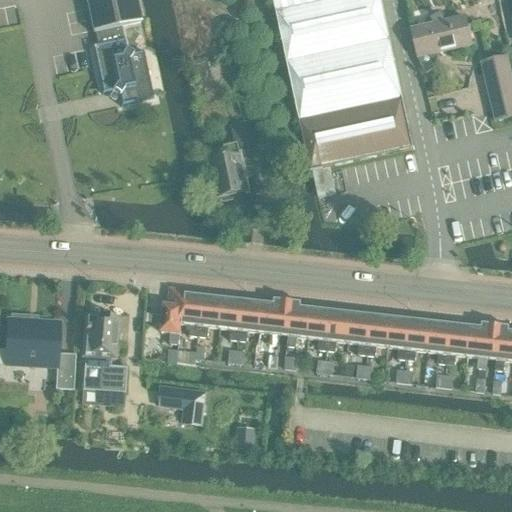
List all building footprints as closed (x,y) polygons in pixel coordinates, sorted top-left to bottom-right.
[(85,0),(92,34),(94,34),(97,46),(90,48),(100,96),(111,93),(118,98),(120,108),(153,102),(142,53),(132,56),(126,51),(121,28),(139,24),(134,0),(85,0)] [(272,0),(275,13),(310,173),(313,172),(328,169),(376,159),(381,158),(412,151),(408,132),(380,0),(272,0)] [(412,31),(410,32),(416,59),(418,63),(420,67),(422,71),(424,74),(426,76),(437,69),(438,54),(470,46),(464,19),(442,24),(441,20),(438,16),(430,20),(433,26),(412,31)] [(498,122),(511,118),(511,81),(506,58),(480,64),(489,99),(493,98),(498,122)] [(209,69),(208,61),(195,63),(196,72),(209,69)] [(231,202),(233,198),(248,195),(237,150),(225,152),(226,159),(210,163),(211,167),(209,170),(210,175),(213,178),(219,201),(222,201),(225,203),(231,202)] [(164,308),(160,335),(170,337),(169,347),(177,348),(180,327),(184,294),(171,293),(169,309),(164,308)] [(184,294),(180,327),(190,328),(189,339),(198,340),(203,297),(184,294)] [(203,297),(198,340),(207,341),(208,330),(220,331),(224,299),(203,297)] [(224,299),(220,331),(231,333),(230,343),(238,344),(244,302),(224,299)] [(244,302),(238,344),(243,344),(247,345),(248,335),(259,336),(262,304),(244,302)] [(262,304),(259,336),(270,338),(269,348),(278,349),(279,339),(280,339),(287,339),(289,322),(282,321),(284,304),(273,303),(273,305),(262,304)] [(284,304),(282,321),(289,322),(287,339),(288,339),(287,350),(296,351),(297,340),(308,342),(311,309),(302,308),(302,306),(291,305),(284,304)] [(311,309),(308,342),(319,343),(318,353),(327,354),(332,312),(311,309)] [(332,312),(327,354),(331,355),(336,355),(337,345),(348,346),(352,314),(332,312)] [(352,314),(348,346),(359,348),(358,358),(367,359),(372,316),(352,314)] [(372,316),(367,359),(371,359),(376,360),(377,350),(388,351),(392,318),(372,316)] [(58,326),(19,324),(20,318),(11,317),(10,323),(8,323),(5,367),(56,370),(55,392),(73,393),(75,357),(57,356),(58,326)] [(84,366),(82,392),(83,392),(84,381),(98,382),(98,394),(113,395),(112,409),(122,410),(123,395),(124,395),(126,369),(110,368),(110,362),(110,361),(113,361),(115,333),(118,333),(119,319),(97,317),(96,318),(96,321),(87,321),(86,330),(85,330),(84,333),(86,333),(84,360),(84,366)] [(392,318),(388,351),(399,352),(398,363),(407,364),(412,321),(392,318)] [(412,321),(407,364),(411,364),(415,365),(417,354),(428,355),(431,323),(412,321)] [(431,323),(428,355),(439,357),(437,367),(446,368),(451,325),(431,323)] [(451,325),(446,368),(451,369),(455,369),(456,359),(468,360),(472,328),(451,325)] [(472,328),(468,360),(479,361),(478,372),(486,373),(487,362),(488,362),(495,363),(497,346),(490,345),(492,328),(481,327),(481,329),(472,328)] [(492,328),(490,345),(497,346),(495,363),(496,363),(495,374),(504,375),(505,364),(511,365),(511,332),(510,332),(510,330),(499,329),(493,328),(492,328)] [(204,363),(205,349),(197,348),(196,362),(204,363)] [(227,366),(235,367),(237,353),(229,352),(227,366)] [(169,353),(168,364),(176,365),(177,354),(169,353)] [(237,353),(235,367),(243,368),(245,354),(237,353)] [(177,354),(176,365),(188,366),(195,367),(195,362),(196,355),(189,355),(177,354)] [(269,357),(267,370),(276,371),(277,358),(269,357)] [(286,360),(285,372),(293,373),(294,361),(286,360)] [(318,363),(316,376),(324,377),(326,364),(318,363)] [(326,364),(324,377),(332,378),(333,365),(326,364)] [(356,379),(364,380),(365,369),(357,368),(356,379)] [(365,369),(364,380),(372,381),(373,370),(365,369)] [(396,385),(404,386),(405,373),(397,372),(396,385)] [(405,373),(404,386),(412,387),(413,374),(405,373)] [(435,391),(443,392),(445,378),(437,377),(435,391)] [(445,378),(443,392),(451,393),(452,379),(445,378)] [(476,383),(475,394),(484,395),(485,384),(476,383)] [(494,385),(493,396),(501,397),(502,386),(494,385)] [(161,390),(159,408),(185,411),(183,426),(201,428),(205,396),(161,390)] [(238,431),(237,447),(253,448),(254,432),(238,431)]
